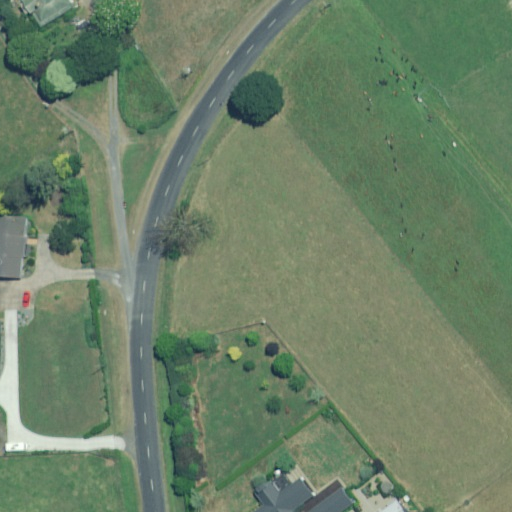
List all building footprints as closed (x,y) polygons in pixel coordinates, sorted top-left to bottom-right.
[(28,0),(45,27),(80,5),(76,0),(28,0)] [(63,34),(59,25),(46,31),(50,40),(63,34)] [(86,25),(72,30),(75,38),(89,32),(86,25)] [(32,220),(0,217),(0,312),(2,313),(5,276),(27,278),(32,220)] [(318,493),(307,477),(284,493),(275,481),(258,493),(267,506),(258,511),(348,511),(360,504),(348,487),(312,511),(297,511),(295,509),(318,493)] [(409,511),(400,500),(383,511),(409,511)]
